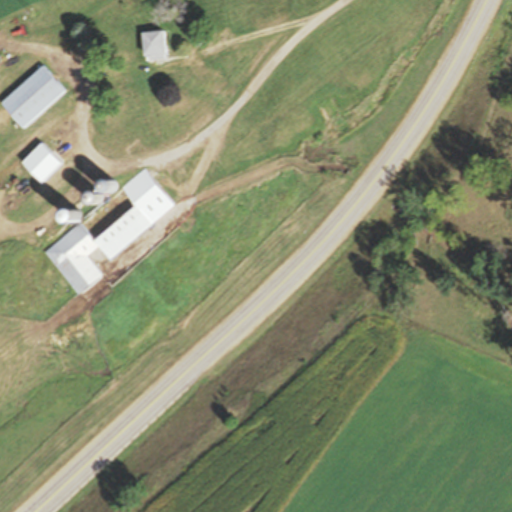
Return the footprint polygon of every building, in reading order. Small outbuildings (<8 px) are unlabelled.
[(162,55),(161,31),(140,32),(141,55),(162,55)] [(0,100),(0,104),(20,129),(64,93),(42,65),(0,100)] [(0,174),(0,191),(15,207),(64,159),(40,135),(0,174)] [(174,207),(145,170),(42,249),(76,294),(102,274),(87,255),(98,247),(107,259),(174,207)] [(106,178),(90,181),(92,192),(108,189),(106,178)]
